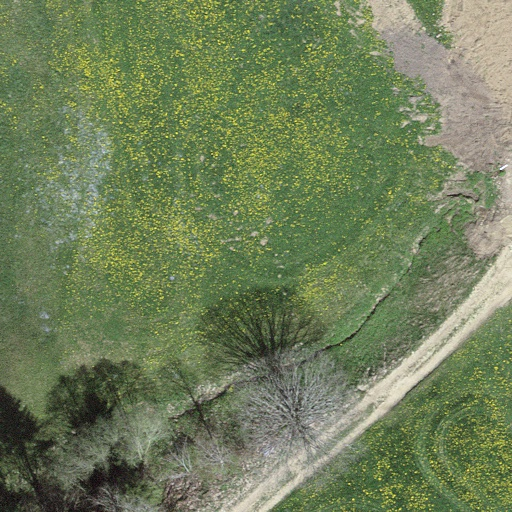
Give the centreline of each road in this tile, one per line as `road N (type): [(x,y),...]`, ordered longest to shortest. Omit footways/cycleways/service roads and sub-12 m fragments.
road 1 (track): [(278,511),(461,340),(511,274)]
road 2 (track): [(511,127),(419,54),(392,0)]
